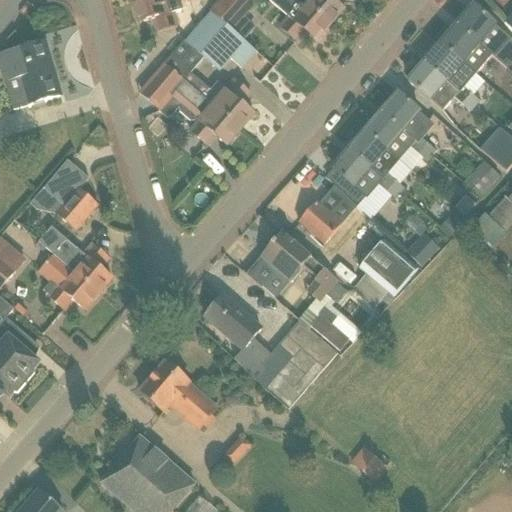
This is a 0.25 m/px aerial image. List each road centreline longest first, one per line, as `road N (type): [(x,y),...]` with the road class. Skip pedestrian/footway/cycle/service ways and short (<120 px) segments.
road 1 (residential): [(185,267),(418,0)]
road 2 (residential): [(185,267),(160,239),(90,0)]
road 3 (residential): [(0,480),(185,267)]
